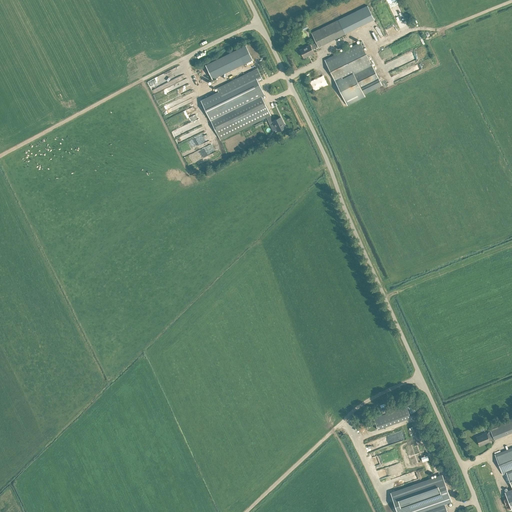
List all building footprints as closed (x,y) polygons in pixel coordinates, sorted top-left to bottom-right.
[(345,33),(374,19),(368,5),(338,20),(345,33)] [(316,42),(318,46),(318,47),(345,33),(338,20),(311,33),(316,42)] [(304,58),(314,53),(312,49),(318,46),(316,42),(310,45),(300,50),(304,58)] [(361,42),(325,60),(347,105),(360,99),(358,96),(382,84),(361,42)] [(253,59),(246,45),(205,65),(213,79),(253,59)] [(423,63),(410,68),(411,73),(425,67),(423,63)] [(263,79),(257,68),(217,88),(219,92),(222,99),(258,81),(263,79)] [(264,94),(258,81),(222,99),(219,92),(201,100),(220,140),(266,117),(270,115),(271,115),(264,101),(261,95),(264,94)] [(273,121),(270,115),(266,117),(270,125),(274,123),(278,131),(286,127),(281,117),(273,121)] [(406,419),(411,417),(410,415),(407,407),(407,406),(402,408),(406,419)] [(511,418),(489,428),(492,435),(494,439),(511,431),(511,418)] [(480,445),(490,441),(489,441),(494,439),(492,435),(488,437),(486,433),(476,437),(480,445)] [(511,447),(495,454),(503,474),(507,473),(511,485),(511,489),(505,492),(511,509),(511,447)] [(447,511),(445,504),(451,501),(442,475),(391,493),(397,511),(447,511)]
